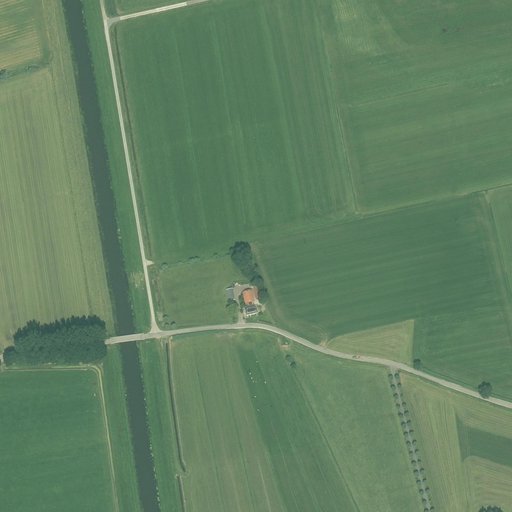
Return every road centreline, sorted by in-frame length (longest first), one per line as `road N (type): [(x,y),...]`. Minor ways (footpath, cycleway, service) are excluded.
road 1 (unclassified): [(511,406),(263,326),(156,334)]
road 2 (unclassified): [(156,334),(101,0)]
road 3 (unclassified): [(0,359),(156,334)]
